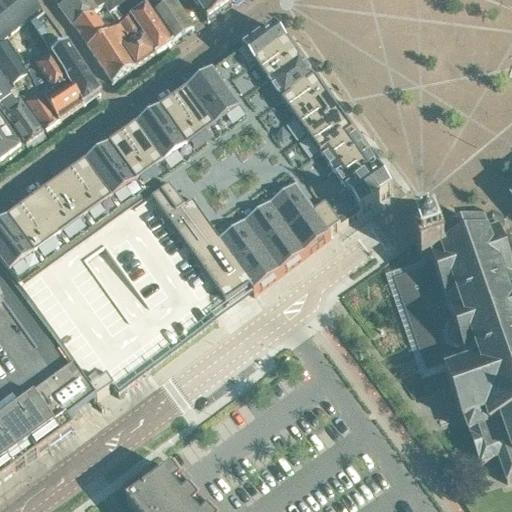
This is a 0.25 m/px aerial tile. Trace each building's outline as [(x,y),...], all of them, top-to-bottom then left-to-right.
[(41,13),(31,0),(0,0),(0,43),(25,25),(41,13)] [(97,12),(104,6),(112,0),(52,0),(73,28),(94,14),(97,12)] [(112,0),(104,6),(110,14),(110,15),(119,9),(120,8),(116,1),(116,0),(112,0)] [(116,0),(116,1),(120,8),(119,9),(128,23),(132,21),(155,58),(172,47),(147,8),(137,16),(126,0),(116,0)] [(145,0),(175,45),(194,32),(183,15),(172,0),(145,0)] [(227,0),(184,0),(191,0),(196,6),(207,22),(231,5),(227,0)] [(105,32),(94,14),(73,28),(113,87),(135,72),(123,53),(125,51),(123,49),(129,45),(119,29),(111,34),(108,30),(105,32)] [(101,98),(60,37),(45,18),(31,28),(44,47),(47,53),(49,59),(51,58),(67,80),(65,81),(84,109),(101,98)] [(135,72),(155,58),(132,21),(128,23),(119,29),(129,45),(123,49),(125,51),(123,53),(135,72)] [(73,175),(0,227),(0,266),(97,404),(114,392),(119,400),(158,371),(216,327),(210,318),(224,308),(226,311),(250,294),(254,299),(280,280),(305,261),(331,241),(330,240),(332,238),(360,219),(392,195),(275,31),(235,60),(111,148),(73,175)] [(27,74),(12,53),(4,41),(0,44),(0,69),(12,86),(28,76),(27,74)] [(49,59),(47,53),(29,65),(29,66),(24,69),(30,77),(29,78),(35,88),(38,93),(60,126),(84,109),(65,81),(67,80),(51,58),(49,59)] [(18,107),(12,99),(14,98),(0,78),(0,112),(2,116),(27,150),(44,138),(32,122),(27,115),(28,115),(21,105),(18,107)] [(47,136),(60,126),(38,93),(23,103),(47,136)] [(0,169),(12,162),(11,161),(24,152),(27,150),(2,116),(0,112),(0,169)] [(511,273),(507,258),(499,238),(504,232),(502,222),(493,217),(484,222),(482,229),(440,244),(438,237),(437,234),(433,235),(434,236),(417,241),(414,242),(415,245),(421,262),(422,265),(424,265),(425,271),(395,281),(427,374),(445,368),(447,374),(445,375),(463,425),(465,425),(469,435),(470,435),(481,467),(499,461),(507,484),(511,482),(511,273)] [(0,485),(15,475),(25,468),(27,466),(36,460),(38,458),(51,449),(61,442),(74,433),(68,425),(74,420),(97,404),(0,266),(0,485)] [(142,488),(125,501),(128,505),(127,506),(130,511),(203,511),(202,510),(196,504),(190,497),(189,495),(184,489),(179,482),(172,473),(163,480),(145,492),(145,493),(142,488)]
